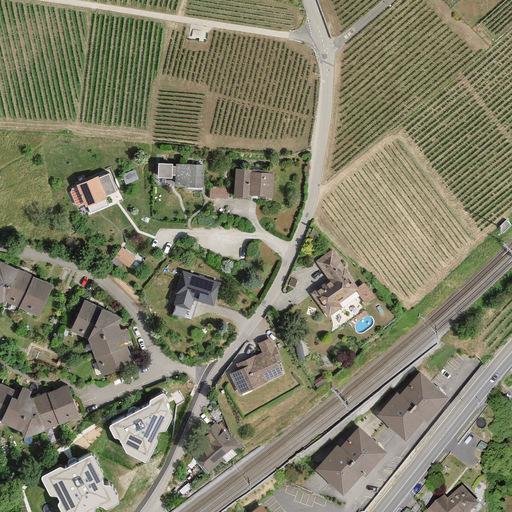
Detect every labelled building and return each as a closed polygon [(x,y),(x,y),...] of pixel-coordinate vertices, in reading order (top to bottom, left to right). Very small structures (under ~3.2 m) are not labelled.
[(205,163),(176,162),(174,185),(204,186),(205,163)] [(275,172),(236,169),(233,197),(273,199),(275,172)] [(97,175),(75,184),(85,208),(106,198),(97,175)] [(227,196),(227,186),(211,186),(211,196),(227,196)] [(116,257),(131,266),(138,254),(123,245),(116,257)] [(328,279),(311,293),(328,320),(343,309),(339,305),(361,289),(333,249),(316,262),(328,279)] [(0,256),(0,262),(1,262),(7,279),(6,300),(20,305),(33,274),(0,256)] [(219,282),(182,270),(170,306),(191,313),(195,299),(212,305),(219,282)] [(54,284),(33,274),(20,305),(40,315),(54,284)] [(103,305),(87,295),(72,329),(89,337),(103,305)] [(103,305),(89,337),(96,354),(127,341),(125,335),(133,331),(126,316),(103,305)] [(240,368),(230,373),(241,396),(284,376),(278,364),(284,361),(273,337),(257,344),(262,353),(238,363),(240,368)] [(135,360),(127,341),(96,354),(103,375),(135,360)] [(419,370),(400,392),(396,390),(376,413),(405,441),(423,420),(426,424),(449,398),(419,370)] [(21,392),(0,380),(0,419),(2,420),(14,395),(19,396),(21,392)] [(70,384),(36,396),(35,399),(28,430),(27,435),(80,415),(70,384)] [(14,395),(2,420),(28,430),(35,399),(34,390),(24,385),(21,392),(19,396),(14,395)] [(164,394),(107,423),(114,438),(119,439),(126,453),(148,463),(158,442),(156,438),(159,432),(166,432),(173,412),(164,394)] [(345,492),(384,449),(361,429),(322,472),(345,492)] [(211,465),(236,445),(224,431),(199,450),(211,465)] [(86,511),(115,497),(91,453),(45,477),(64,511),(86,511)] [(470,511),(476,507),(463,492),(438,511),(470,511)] [(511,509),(511,498),(509,496),(503,504),(511,509)]
